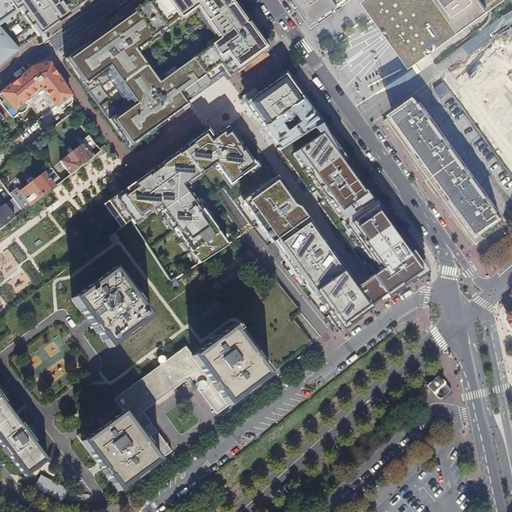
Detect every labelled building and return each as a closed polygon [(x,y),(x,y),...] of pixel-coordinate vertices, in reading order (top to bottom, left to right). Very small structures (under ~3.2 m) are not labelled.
[(0,0),(0,29),(17,50),(24,45),(62,18),(67,14),(57,0),(0,0)] [(151,0),(65,59),(131,155),(168,130),(190,115),(183,104),(223,77),(234,75),(239,81),(266,63),(223,0),(151,0)] [(295,0),(313,24),(346,0),(295,0)] [(364,0),(362,2),(385,36),(408,68),(426,56),(424,52),(426,51),(427,52),(428,53),(430,54),(432,53),(434,52),(435,49),(433,45),(435,44),(438,47),(459,32),(490,11),(505,0),(364,0)] [(0,63),(17,50),(0,29),(0,63)] [(511,31),(455,67),(470,90),(508,65),(511,71),(511,31)] [(0,93),(0,104),(11,118),(16,114),(20,113),(23,111),(26,106),(24,104),(30,99),(28,97),(37,89),(25,74),(0,93)] [(386,299),(427,270),(416,254),(403,237),(359,180),(347,164),(334,145),(308,109),(297,94),(291,85),(284,76),(245,104),(311,194),(316,191),(322,200),(318,204),(334,226),(386,299)] [(441,99),(450,93),(443,83),(434,89),(441,99)] [(51,103),(57,98),(51,90),(45,95),(51,103)] [(454,147),(446,136),(443,138),(430,120),(433,118),(425,107),(426,106),(420,97),(416,100),(415,99),(384,122),(404,151),(413,163),(424,179),(440,202),(443,206),(451,216),(458,227),(461,230),(471,244),(474,245),(476,244),(480,241),(484,246),(509,228),(493,207),(495,205),(488,195),(486,197),(472,178),(475,176),(467,165),(464,167),(451,149),(454,147)] [(64,129),(75,120),(70,114),(58,123),(64,129)] [(147,174),(104,205),(120,227),(150,205),(154,210),(197,266),(221,251),(183,188),(206,173),(214,167),(227,185),(256,165),(228,127),(216,136),(212,139),(206,132),(199,137),(182,149),(147,174)] [(90,138),(88,135),(79,141),(82,144),(84,142),(90,138)] [(99,150),(90,138),(84,142),(93,155),(100,151),(99,150)] [(69,174),(91,157),(82,144),(60,161),(69,174)] [(62,180),(51,167),(20,192),(25,199),(18,205),(23,211),(62,180)] [(294,206),(275,180),(263,189),(264,191),(260,194),(258,192),(247,199),(248,202),(244,205),(251,216),(254,214),(258,221),(256,223),(261,229),(267,233),(311,295),(313,294),(328,316),(326,317),(337,333),(370,311),(359,295),(356,296),(352,290),(351,291),(347,286),(349,285),(333,262),(326,258),(323,253),(325,252),(301,217),(294,213),(291,208),(294,206)] [(18,205),(12,197),(6,203),(16,216),(23,211),(18,205)] [(0,228),(14,218),(4,205),(0,207),(0,228)] [(190,269),(183,259),(177,263),(174,259),(161,267),(171,282),(190,269)] [(111,270),(70,301),(107,350),(149,319),(111,270)] [(191,359),(228,407),(253,388),(269,376),(237,333),(239,332),(234,326),(191,359)] [(122,413),(159,461),(171,452),(142,414),(162,399),(169,394),(189,379),(218,418),(230,409),(228,407),(191,359),(183,348),(113,401),(122,413)] [(169,394),(162,399),(164,402),(171,396),(169,394)] [(0,446),(24,478),(46,462),(30,441),(31,440),(24,431),(23,431),(0,402),(0,400),(0,399),(0,446)] [(88,438),(81,444),(118,492),(140,475),(159,461),(122,413),(88,438)] [(81,444),(88,438),(83,432),(76,437),(81,444)] [(40,476),(35,487),(57,498),(62,486),(40,476)]
